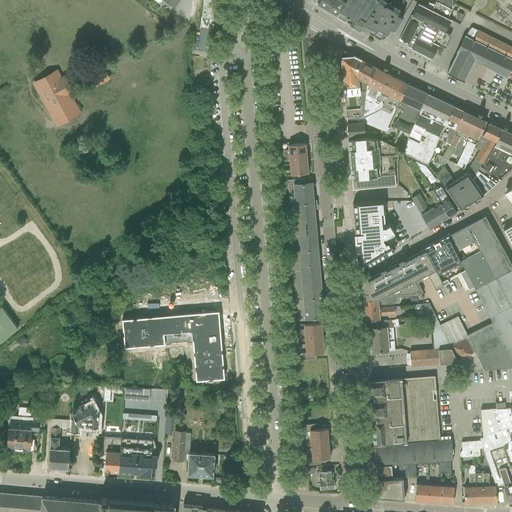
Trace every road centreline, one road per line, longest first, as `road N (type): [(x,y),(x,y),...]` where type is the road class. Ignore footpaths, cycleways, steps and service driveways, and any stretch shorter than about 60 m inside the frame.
road 1 (tertiary): [(273,498),(0,478)]
road 2 (tertiary): [(332,279),(314,60),(319,20)]
road 3 (tertiary): [(350,503),(332,279)]
road 4 (tertiary): [(511,119),(319,20)]
road 5 (residential): [(332,279),(356,275),(479,209),(511,177)]
